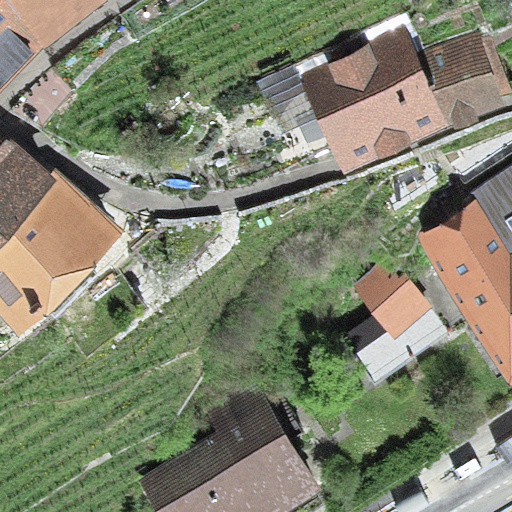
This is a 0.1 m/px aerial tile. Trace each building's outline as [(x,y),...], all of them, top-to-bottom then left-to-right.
[(17,0),(0,0),(0,65),(38,28),(17,0)] [(17,0),(38,28),(74,0),(17,0)] [(403,24),(302,71),(340,155),(444,112),(418,56),(403,24)] [(475,34),(418,56),(444,112),(497,91),(475,34)] [(0,231),(50,175),(0,134),(0,231)] [(511,357),(511,160),(472,187),(482,202),(431,237),(449,264),(478,307),(511,357)] [(114,231),(50,175),(0,231),(0,299),(20,324),(114,231)] [(469,314),(478,307),(449,264),(415,287),(404,274),(400,278),(383,259),(355,282),(391,325),(356,351),(375,377),(469,314)] [(56,317),(89,356),(150,304),(118,266),(56,317)] [(179,470),(153,486),(169,511),(252,511),(310,475),(249,382),(212,407),(226,427),(173,461),(179,470)]
